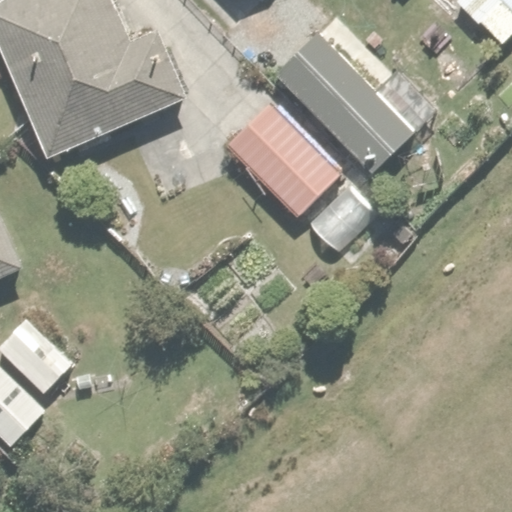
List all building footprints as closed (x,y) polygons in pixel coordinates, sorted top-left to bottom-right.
[(127,0),(0,0),(0,28),(49,149),(192,91),(162,20),(139,29),(127,0)] [(511,0),(467,0),(501,40),(511,31),(511,0)] [(319,21),(275,66),(372,161),(416,116),(319,21)] [(272,90),(229,136),(301,204),(344,158),(272,90)] [(0,184),(0,269),(30,258),(0,184)] [(0,334),(0,340),(49,387),(75,359),(23,310),(0,334)] [(49,387),(0,340),(0,422),(16,437),(53,398),(46,390),(49,387)]
